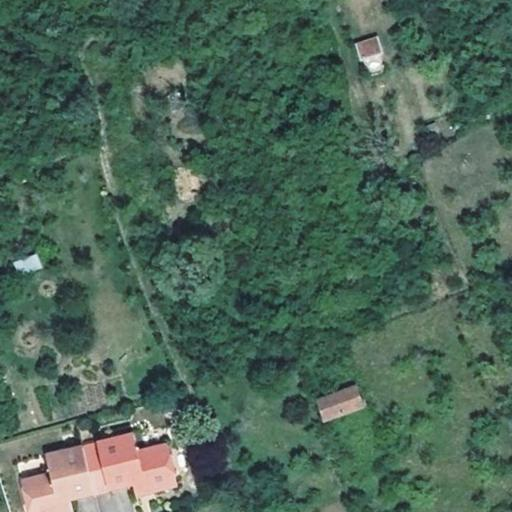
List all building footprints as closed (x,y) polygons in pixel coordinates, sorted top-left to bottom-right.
[(363,74),(384,70),(378,37),(357,41),(363,74)] [(19,275),(41,267),(37,254),(15,263),(19,275)] [(305,387),(321,427),(371,407),(356,367),(305,387)] [(134,439),(97,448),(111,492),(135,485),(138,498),(178,487),(168,448),(139,455),(134,439)] [(111,492),(97,448),(84,451),(93,497),(111,492)] [(93,497),(84,451),(48,460),(52,478),(24,485),(30,511),(75,511),(73,502),(93,497)]
